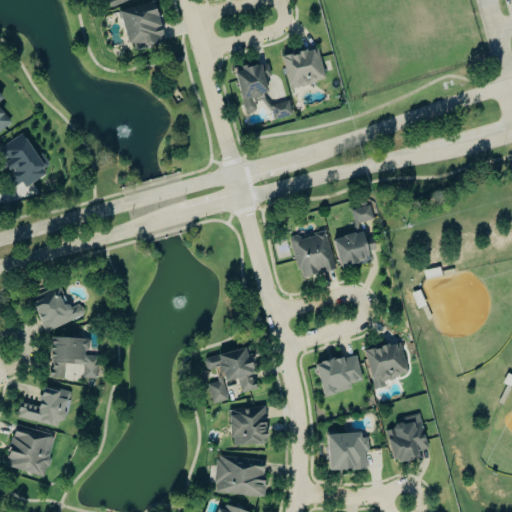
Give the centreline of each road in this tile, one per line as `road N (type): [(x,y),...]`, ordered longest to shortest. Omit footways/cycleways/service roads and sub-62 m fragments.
road 1 (tertiary): [(511,84),(178,188)]
road 2 (tertiary): [(187,214),(511,133)]
road 3 (residential): [(295,511),(301,437),(291,364),(242,200)]
road 4 (residential): [(242,200),(187,0)]
road 5 (residential): [(276,314),(340,296),(364,306),(354,326),(286,346)]
road 6 (tertiary): [(0,267),(128,231)]
road 7 (tertiary): [(123,202),(0,236)]
